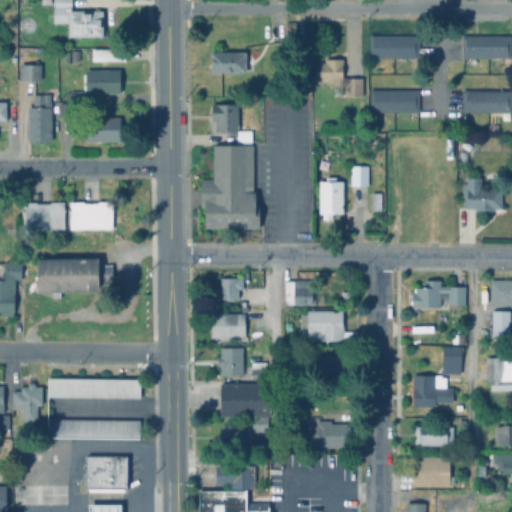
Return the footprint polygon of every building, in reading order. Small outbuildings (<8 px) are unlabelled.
[(102,10),(102,35),(68,35),(68,22),(53,22),(53,0),(71,0),(71,10),(102,10)] [(416,35),(416,57),(367,56),(367,33),(385,34),(416,35)] [(508,34),(509,57),(459,57),(459,35),(508,34)] [(125,48),(125,60),(92,60),(92,48),(125,48)] [(253,52),(253,70),(246,70),(246,72),(211,72),(210,51),(246,51),(246,53),(253,52)] [(343,58),(343,63),(342,63),(343,78),(362,77),(363,95),(335,96),(335,89),(328,89),(328,80),(315,80),(315,62),(325,62),(325,58),(343,58)] [(41,64),(41,80),(19,80),(19,64),(41,64)] [(119,69),(119,92),(86,93),(86,69),(119,69)] [(416,89),(416,111),(367,110),(367,87),(393,87),(393,89),(416,89)] [(509,90),(509,112),(497,112),(497,122),(485,122),(486,112),(459,111),(460,89),(509,90)] [(83,91),(83,99),(71,99),(71,98),(66,98),(66,92),(70,92),(70,90),(83,91)] [(51,102),(51,141),(27,141),(27,107),(33,106),(33,94),(44,94),(44,102),(51,102)] [(69,102),(69,115),(59,115),(59,102),(69,102)] [(252,130),(252,143),(237,143),(237,135),(226,135),(226,131),(216,131),(216,121),(212,121),(211,103),(238,103),(238,130),(252,130)] [(120,117),(120,141),(85,141),(85,117),(120,117)] [(253,174),(213,174),(213,144),(253,144),(253,174)] [(365,164),(365,184),(348,183),(349,163),(365,164)] [(253,174),(254,192),(255,192),(255,204),(259,204),(259,228),(204,228),(204,206),(201,206),(201,178),(213,178),(213,174),(253,174)] [(336,177),(336,181),(343,181),(342,213),(332,213),(332,219),(323,219),(323,213),(319,213),(319,181),(326,181),(326,176),(336,177)] [(479,177),(479,187),(499,187),(499,208),(491,208),(491,211),(472,212),(472,208),(460,208),(460,183),(464,183),(464,177),(479,177)] [(36,203),(50,203),(50,201),(64,201),(64,229),(23,228),(23,201),(36,201),(36,203)] [(84,203),(97,202),(97,201),(112,201),(112,228),(69,229),(69,201),(84,201),(84,203)] [(96,255),(97,263),(111,263),(112,281),(96,281),(97,289),(60,289),(60,295),(52,295),(52,289),(36,289),(36,276),(31,276),(31,263),(35,263),(35,256),(96,255)] [(21,262),(21,278),(15,278),(15,281),(14,296),(14,312),(0,311),(0,279),(4,279),(4,261),(21,262)] [(242,275),(242,287),(238,287),(238,296),(233,296),(233,298),(225,298),(225,297),(220,297),(220,290),(218,290),(218,285),(220,285),(220,276),(236,276),(236,274),(242,275)] [(511,276),(511,302),(487,302),(487,276),(511,276)] [(462,282),(462,302),(437,302),(437,304),(409,304),(409,289),(413,289),(413,284),(422,284),(422,277),(437,277),(437,282),(462,282)] [(312,278),(312,302),(284,303),(283,279),(312,278)] [(23,281),(22,296),(15,295),(15,281),(23,281)] [(507,307),(507,335),(488,335),(489,307),(507,307)] [(342,309),(342,318),(343,318),(343,329),(357,330),(357,339),(306,338),(307,327),(300,327),(300,312),(306,312),(307,308),(342,309)] [(244,311),(245,339),(212,340),(212,335),(211,335),(211,312),(244,311)] [(440,372),(441,344),(460,345),(460,372),(440,372)] [(242,345),(242,372),(220,373),(220,364),(217,364),(217,355),(220,355),(220,345),(242,345)] [(348,352),(348,376),(318,376),(318,353),(348,352)] [(500,354),(500,358),(511,357),(511,366),(511,386),(488,388),(487,378),(484,378),(483,355),(500,354)] [(267,377),(252,378),(251,360),(266,360),(267,377)] [(450,385),(450,399),(431,399),(431,404),(409,403),(410,372),(438,372),(438,374),(443,374),(443,385),(450,385)] [(140,377),(139,396),(47,394),(47,375),(140,377)] [(34,381),(34,385),(41,385),(41,403),(36,403),(36,421),(20,421),(20,407),(11,407),(11,389),(20,389),(20,385),(27,385),(27,381),(34,381)] [(269,382),(269,414),(219,414),(220,381),(269,382)] [(9,433),(0,433),(0,412),(8,412),(9,433)] [(268,415),(267,430),(252,429),(252,415),(268,415)] [(139,418),(139,437),(46,435),(46,417),(139,418)] [(330,419),(331,422),(349,422),(350,445),(311,446),(310,424),(316,424),(316,419),(330,419)] [(445,421),(444,423),(450,424),(450,443),(417,442),(417,440),(411,440),(411,423),(417,423),(417,421),(445,421)] [(250,423),(250,444),(220,444),(220,423),(250,423)] [(511,423),(511,429),(511,428),(511,434),(511,442),(494,443),(493,424),(511,423)] [(511,450),(511,486),(507,486),(507,481),(511,481),(511,471),(499,471),(499,466),(495,465),(495,459),(489,459),(489,452),(495,452),(495,450),(511,450)] [(447,453),(447,470),(452,470),(452,482),(447,482),(447,483),(410,483),(410,468),(415,468),(415,454),(447,453)] [(84,455),(124,455),(124,487),(83,487),(84,455)] [(253,464),(253,487),(230,487),(230,482),(215,482),(215,464),(253,464)] [(196,511),(197,489),(243,489),(243,501),(265,501),(265,511),(196,511)] [(422,500),(421,511),(402,511),(403,499),(422,500)] [(85,511),(86,503),(119,503),(119,511),(85,511)]
